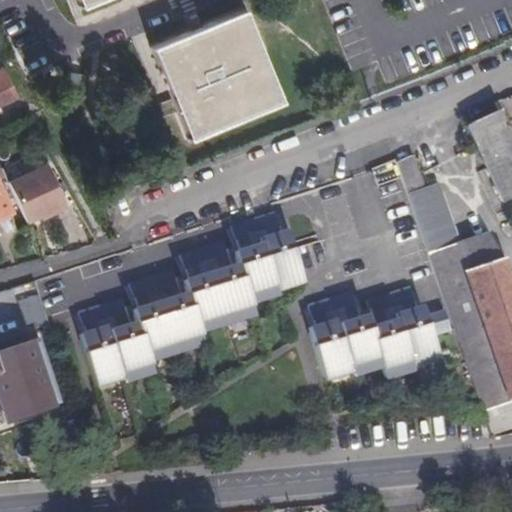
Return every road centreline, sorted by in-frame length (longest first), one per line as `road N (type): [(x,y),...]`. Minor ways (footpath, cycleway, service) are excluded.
road 1 (secondary): [(511,460),(0,511)]
road 2 (residential): [(129,237),(209,184),(511,58)]
road 3 (unknown): [(434,91),(490,221),(511,248)]
